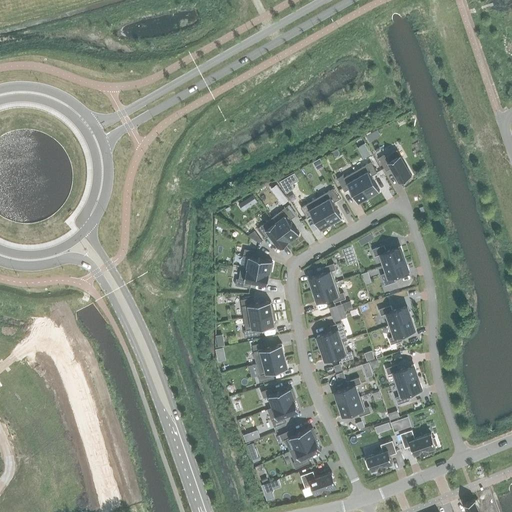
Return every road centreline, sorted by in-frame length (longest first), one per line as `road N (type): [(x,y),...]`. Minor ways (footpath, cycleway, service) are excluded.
road 1 (residential): [(363,498),(307,378),(288,274),(396,204),(406,207),(424,261),(434,368),(463,457)]
road 2 (tertiary): [(104,146),(351,0)]
road 3 (tertiary): [(324,0),(94,124)]
road 4 (secondary): [(202,511),(132,324)]
road 5 (secondary): [(0,259),(84,261),(132,324)]
